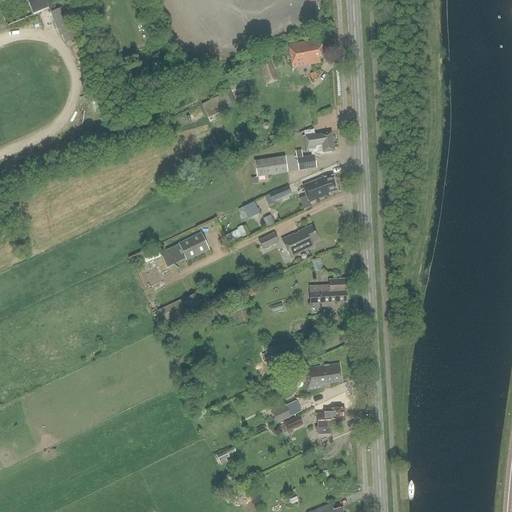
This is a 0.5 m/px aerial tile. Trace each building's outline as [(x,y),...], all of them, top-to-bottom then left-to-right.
[(27,0),(34,13),(62,1),(61,0),(27,0)] [(320,56),(323,55),(321,45),(318,46),(316,40),(289,45),(293,67),(321,62),(320,56)] [(279,81),(271,61),(258,66),(265,85),(267,84),(267,85),(279,81)] [(126,73),(126,75),(122,84),(132,87),(134,83),(136,77),(126,73)] [(229,91),(202,105),(208,118),(236,104),(229,91)] [(200,107),(183,115),(187,124),(204,116),(200,107)] [(305,136),(302,136),(304,152),(311,151),(312,156),(302,157),(302,153),(296,154),(298,171),(317,168),(315,154),(333,152),(333,148),(331,134),(313,136),(312,131),(304,132),(305,136)] [(254,161),(257,178),(288,173),(286,156),(254,161)] [(322,178),(302,185),(309,202),(328,195),(328,192),(336,189),(333,176),(322,178)] [(273,203),(273,202),(291,194),(288,186),(269,194),(264,196),(268,205),(273,203)] [(254,202),(242,208),(248,220),(260,214),(254,202)] [(272,216),(264,219),(268,228),(276,224),(272,216)] [(311,242),(318,239),(311,225),(298,231),(299,233),(294,235),(293,234),(282,240),(290,257),(313,247),(311,242)] [(243,227),(226,235),(230,243),(247,235),(243,227)] [(258,240),(263,250),(279,242),(274,232),(258,240)] [(187,260),(209,249),(201,233),(179,243),(187,260)] [(148,261),(163,257),(162,251),(147,255),(148,261)] [(320,258),(312,260),(315,271),(323,269),(320,258)] [(320,286),(309,286),(310,304),(322,304),(322,307),(332,307),(332,302),(347,302),(346,280),(330,281),(330,287),(321,287),(320,286)] [(198,292),(185,298),(192,313),(205,308),(198,292)] [(188,316),(181,300),(152,314),(159,329),(188,316)] [(281,304),(270,307),(272,312),(283,309),(281,304)] [(271,347),(265,348),(270,365),(286,362),(285,355),(293,354),(292,343),(271,346),(271,347)] [(324,382),(341,381),(340,365),(306,368),(307,389),(324,388),(324,382)] [(285,406),(272,412),(278,424),(291,417),(285,406)] [(324,414),(317,415),(317,427),(315,429),(319,435),(332,434),(331,423),(345,422),(344,408),(324,409),(324,414)] [(297,417),(278,426),(276,427),(280,435),(287,431),(288,433),(302,425),(297,417)] [(234,447),(216,456),(221,465),(225,464),(223,460),(230,457),(229,456),(236,452),(234,447)]
